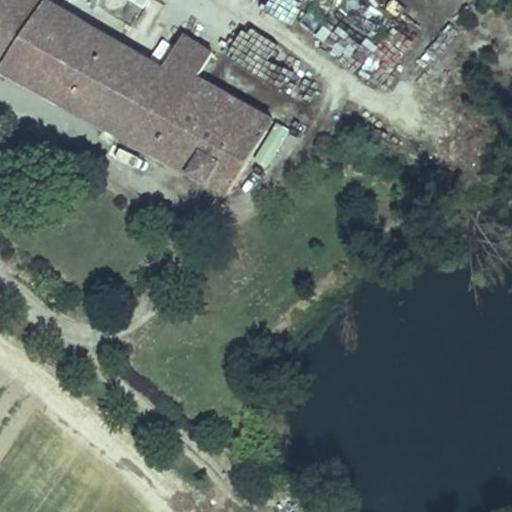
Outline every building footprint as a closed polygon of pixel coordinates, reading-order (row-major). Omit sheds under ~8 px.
[(176,82),(182,71),(191,55),(157,36),(148,52),(51,0),(24,0),(0,39),(0,69),(218,185),(253,123),(176,82)] [(0,0),(0,39),(24,0),(0,0)] [(126,0),(144,10),(149,0),(126,0)] [(164,23),(157,36),(191,55),(198,42),(164,23)] [(392,26),(370,52),(389,68),(412,42),(392,26)] [(176,82),(253,123),(259,112),(182,71),(176,82)]
